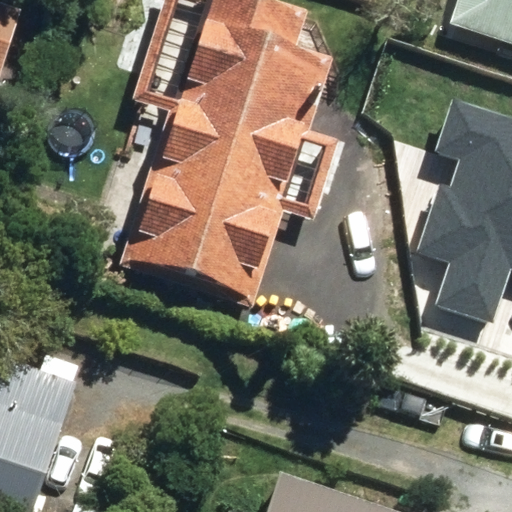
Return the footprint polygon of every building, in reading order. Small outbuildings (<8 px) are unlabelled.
[(123,277),(258,322),(341,78),(309,67),(320,33),(218,0),(176,0),(138,113),(175,125),(123,277)] [(511,0),(474,0),(462,38),(511,54),(511,0)] [(0,95),(4,97),(28,25),(0,16),(0,95)] [(0,511),(35,511),(79,386),(0,358),(0,511)] [(187,470),(218,486),(231,459),(199,444),(187,470)] [(271,511),(383,511),(283,478),(271,511)] [(78,511),(110,511),(81,502),(78,511)]
